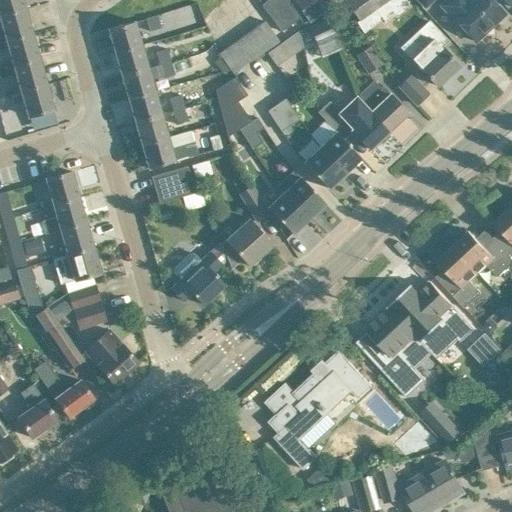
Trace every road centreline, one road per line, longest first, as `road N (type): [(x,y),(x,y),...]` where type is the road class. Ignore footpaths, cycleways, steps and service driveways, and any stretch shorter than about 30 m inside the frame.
road 1 (tertiary): [(275,316),(511,116)]
road 2 (residential): [(169,369),(97,128)]
road 3 (residential): [(169,369),(0,497)]
road 4 (tertiary): [(35,511),(186,394)]
road 5 (residential): [(97,128),(73,40),(89,0)]
road 6 (tertiary): [(275,316),(225,343),(186,394)]
road 7 (tertiary): [(186,394),(261,342),(275,316)]
